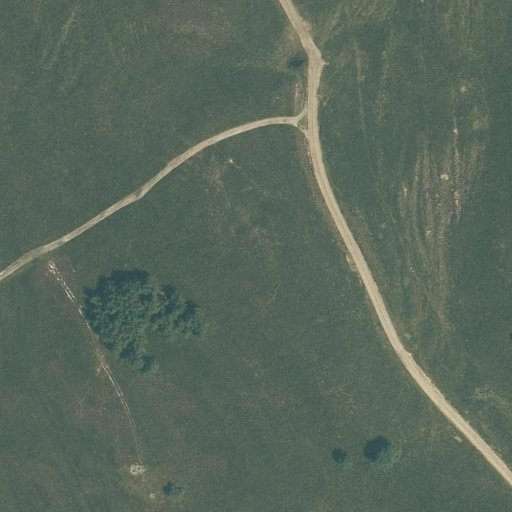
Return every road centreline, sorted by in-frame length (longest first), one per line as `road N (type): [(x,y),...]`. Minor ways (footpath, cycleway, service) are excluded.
road 1 (track): [(511,478),(432,393),(391,335),(327,193),(310,122)]
road 2 (track): [(310,122),(256,124),(197,148),(141,193),(0,279)]
road 3 (track): [(310,122),(310,62),(284,0)]
